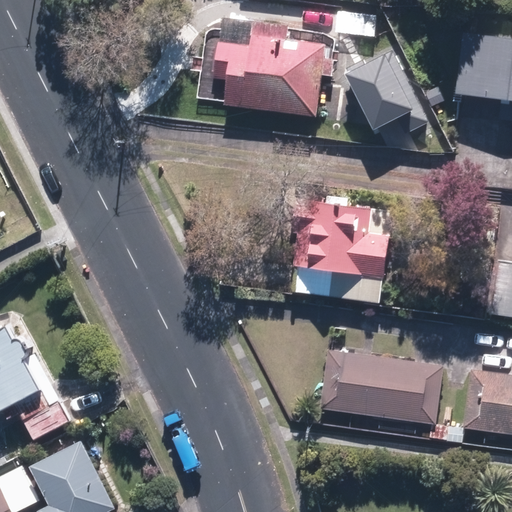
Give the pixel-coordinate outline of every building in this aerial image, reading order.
[(319,93),(353,98),(357,104),(411,77),(376,10),(322,37),(341,73),(331,72),(332,61),(323,60),(325,48),(285,43),(287,28),(219,19),(211,80),(225,82),(221,108),(315,121),(319,93)] [(511,41),(459,34),(450,97),(499,104),(496,122),(511,123),(511,41)] [(305,200),(292,294),(378,306),(391,212),(305,200)] [(511,261),(494,259),(487,316),(511,319),(511,261)] [(16,320),(0,328),(0,412),(13,405),(33,442),(71,421),(16,320)] [(327,348),(318,409),(435,426),(444,366),(327,348)] [(511,375),(469,370),(461,430),(511,436),(511,375)] [(80,443),(0,483),(0,511),(27,511),(33,509),(34,511),(109,511),(114,510),(80,443)]
